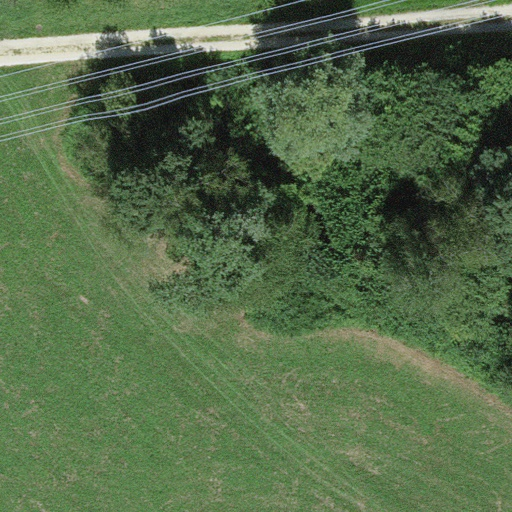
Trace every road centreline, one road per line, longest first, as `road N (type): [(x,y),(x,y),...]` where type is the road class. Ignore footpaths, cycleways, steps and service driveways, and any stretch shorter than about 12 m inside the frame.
road 1 (track): [(67,48),(40,123),(39,177),(66,246),(177,364),(368,511)]
road 2 (track): [(0,53),(511,6)]
